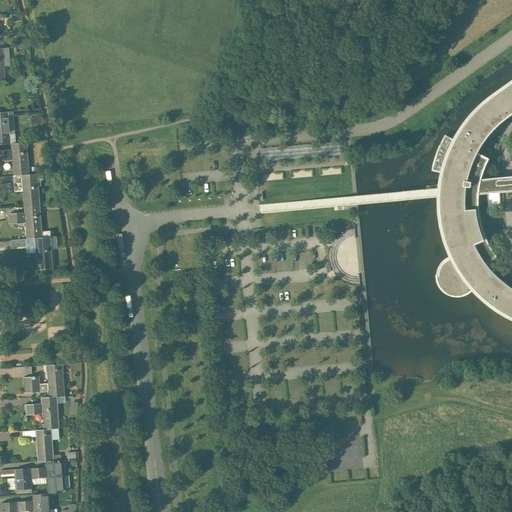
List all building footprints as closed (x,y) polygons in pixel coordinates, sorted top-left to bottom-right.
[(511,289),(510,288),(505,284),(500,280),(495,275),(491,271),(486,265),(498,256),(493,250),(490,244),(487,238),(485,232),(483,226),(482,223),(481,218),(480,212),(479,207),(479,202),(480,194),(480,187),(481,183),(482,180),(484,173),(485,169),(487,165),(490,159),(477,152),(480,148),(484,141),(486,137),(489,133),(492,130),(495,127),(498,124),(503,120),(508,116),(511,113),(511,84),(492,99),(486,104),(479,110),(475,115),(471,119),(465,127),(465,126),(460,133),(457,138),(456,141),(455,142),(461,145),(457,153),(455,158),(455,160),(453,165),(453,166),(452,169),(451,174),(450,174),(450,178),(449,182),(448,190),(448,194),(448,200),(448,205),(448,214),(449,220),(450,227),(452,233),(453,237),(454,241),(456,247),(459,254),(462,259),(458,258),(455,259),(453,259),(450,260),(450,261),(448,261),(447,263),(446,264),(444,265),(443,266),(443,267),(443,268),(442,270),(441,270),(441,272),(441,275),(437,274),(437,276),(437,278),(437,279),(437,280),(438,282),(439,284),(440,287),(442,289),(444,292),(445,292),(447,294),(449,295),(450,295),(451,296),(454,297),(458,297),(461,297),(462,296),(464,296),(465,296),(466,295),(469,294),(469,293),(471,292),(473,290),(475,289),(476,286),(478,283),(483,288),(479,293),(486,300),(492,305),(493,304),(502,310),(507,314),(511,316),(511,289)] [(9,112),(0,112),(0,144),(11,144),(10,134),(9,112)] [(456,141),(445,135),(442,143),(439,150),(436,156),(434,163),(433,171),(446,174),(446,173),(450,174),(452,169),(453,166),(453,165),(455,160),(455,158),(457,153),(461,145),(455,142),(456,141)] [(16,143),(11,144),(11,150),(0,150),(0,160),(12,160),(13,175),(22,175),(30,174),(27,142),(16,143)] [(304,146),(261,147),(262,158),(304,157),(304,146)] [(30,174),(22,175),(24,207),(40,206),(38,174),(30,174)] [(480,187),(480,194),(507,192),(511,191),(511,176),(506,177),(482,180),(481,183),(480,187)] [(40,206),(24,207),(24,213),(8,214),(9,224),(25,223),(26,239),(34,238),(43,238),(40,206)] [(43,238),(34,238),(37,270),(53,269),(50,237),(43,238)] [(63,364),(46,365),(48,383),(48,391),(49,397),(57,397),(65,396),(63,364)] [(39,376),(23,377),(24,393),(48,391),(48,383),(39,384),(39,376)] [(49,397),(41,398),(41,404),(26,405),(26,415),(42,414),(43,430),(51,429),(59,429),(57,397),(49,397)] [(43,430),(35,431),(38,462),(46,462),(54,461),(51,429),(43,430)] [(54,461),(46,462),(46,467),(30,469),(31,479),(47,478),(48,494),(64,492),(61,460),(54,461)] [(30,469),(14,470),(16,490),(32,489),(31,479),(30,469)] [(49,511),(48,494),(32,495),(33,501),(17,502),(17,511),(21,511),(34,511),(33,511),(49,511)] [(17,511),(17,502),(1,503),(1,511),(17,511)]
